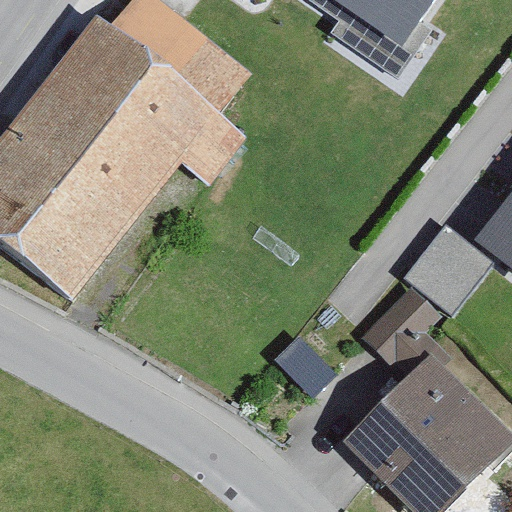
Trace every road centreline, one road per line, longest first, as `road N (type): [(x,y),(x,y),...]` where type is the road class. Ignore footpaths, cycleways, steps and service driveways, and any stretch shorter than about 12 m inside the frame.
road 1 (residential): [(235,465),(511,85)]
road 2 (unclassified): [(235,465),(0,332)]
